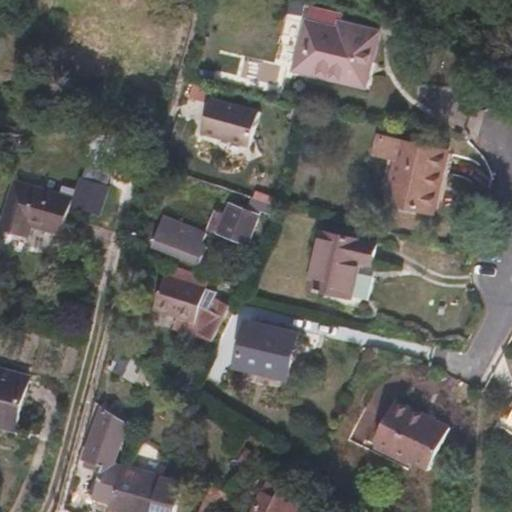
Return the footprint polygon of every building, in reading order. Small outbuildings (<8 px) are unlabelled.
[(382,33),(342,25),(341,32),(308,25),(298,70),(371,85),(382,33)] [(254,110),(207,97),(197,132),(244,145),(254,110)] [(377,137),(373,155),(398,161),(389,202),(436,213),(449,153),(377,137)] [(1,226),(32,235),(35,225),(63,233),(74,197),(14,180),(1,226)] [(249,207),(277,217),(282,206),(280,205),(253,197),(249,207)] [(231,205),(220,232),(250,243),(260,216),(231,205)] [(154,244),(202,262),(212,235),(165,217),(154,244)] [(361,262),(374,264),(379,243),(326,231),(313,288),(353,297),(361,262)] [(207,355),(232,306),(208,293),(212,276),(170,263),(159,297),(206,312),(190,347),(207,355)] [(250,323),(240,367),(289,378),(299,334),(250,323)] [(28,377),(0,369),(0,424),(14,428),(28,377)] [(376,443),(379,445),(377,450),(412,467),(414,462),(430,470),(452,427),(398,400),(376,443)] [(114,502),(125,467),(114,464),(130,421),(107,409),(89,460),(107,466),(98,497),(114,502)] [(256,470),(263,459),(239,443),(231,453),(256,470)] [(114,502),(112,511),(114,511),(177,511),(185,485),(125,467),(114,502)] [(272,483),(266,493),(279,498),(283,489),(272,483)] [(202,511),(225,511),(232,497),(215,485),(202,511)] [(299,511),(305,500),(283,489),(279,498),(266,493),(257,511),(299,511)]
